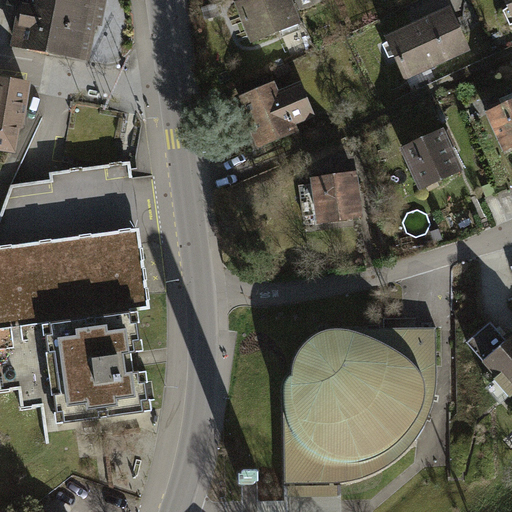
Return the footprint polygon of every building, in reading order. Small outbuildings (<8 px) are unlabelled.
[(107,0),(12,0),(11,8),(19,10),(12,48),(85,62),(89,40),(92,24),(102,26),(107,0)] [(239,0),(236,1),(250,39),(301,20),(293,0),(239,0)] [(511,0),(500,0),(511,27),(511,0)] [(387,43),(404,80),(470,50),(453,13),(387,43)] [(0,79),(0,153),(22,157),(34,85),(0,79)] [(313,120),(301,88),(280,96),(276,86),(238,101),(258,152),(296,137),(292,128),(313,120)] [(511,99),(485,112),(502,150),(511,145),(511,99)] [(442,135),(401,156),(422,197),(464,175),(442,135)] [(142,168),(18,186),(0,228),(0,344),(6,391),(27,388),(29,405),(51,402),(54,421),(156,407),(149,360),(143,313),(162,310),(142,168)] [(359,179),(314,183),(318,226),(363,222),(359,179)] [(282,389),(285,476),(285,492),(341,490),(340,480),(360,477),(378,470),(392,461),(406,449),(416,438),(426,422),(431,410),(434,399),(436,385),(436,326),(340,321),(323,323),(311,331),(304,340),(298,354),(294,367),(294,381),(286,381),(282,389)] [(490,323),(463,347),(480,367),(511,403),(511,338),(507,343),(490,323)] [(244,474),(240,474),(241,484),(254,484),(254,481),(258,481),(258,471),(243,471),(244,474)]
